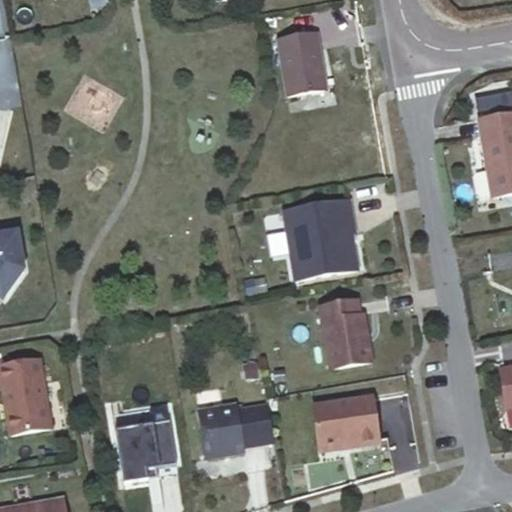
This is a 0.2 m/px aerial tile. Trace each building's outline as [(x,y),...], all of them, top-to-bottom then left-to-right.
[(101,0),(82,0),(85,13),(103,10),(101,0)] [(312,42),(274,49),(284,105),(322,98),(318,76),(319,76),(316,56),(315,57),(312,42)] [(511,199),(511,120),(476,127),(489,204),(511,199)] [(277,221),(289,289),(352,278),(346,242),(349,242),(343,208),(277,221)] [(10,243),(0,245),(0,304),(17,281),(10,243)] [(313,316),(325,378),(368,370),(359,323),(355,323),(352,309),(313,316)] [(0,427),(3,446),(44,439),(33,371),(0,376),(0,427)] [(511,373),(497,376),(504,415),(511,413),(511,373)] [(373,450),(366,407),(307,416),(314,462),(338,458),(338,455),(373,450)] [(201,467),(238,461),(230,414),(193,420),(201,467)] [(171,474),(164,431),(109,440),(118,493),(142,489),(140,479),(171,474)] [(373,450),(338,455),(338,458),(373,453),(373,450)]
